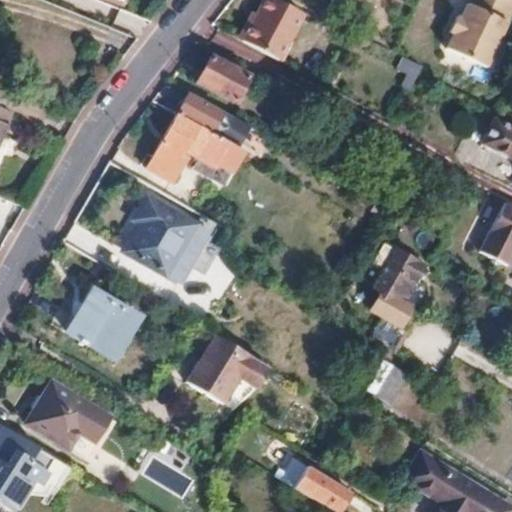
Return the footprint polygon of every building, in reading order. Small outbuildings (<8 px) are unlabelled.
[(294,17),(260,0),(258,0),(252,13),(249,19),(284,37),(294,17)] [(297,10),(277,0),(260,0),(294,17),(297,10)] [(511,2),(511,1),(508,0),(465,0),(457,19),(453,17),(446,32),(450,34),(443,49),(482,67),(511,2)] [(243,16),(249,19),(252,13),(246,10),(243,16)] [(234,34),(240,37),(249,19),(243,16),(234,34)] [(240,37),(275,55),(284,37),(249,19),(240,37)] [(239,40),(274,58),(275,55),(240,37),(239,40)] [(231,101),(245,73),(207,54),(193,82),(231,101)] [(416,62),(399,54),(393,66),(408,73),(410,74),(416,62)] [(308,100),(266,78),(263,86),(304,107),(308,100)] [(186,92),(173,113),(223,142),(228,144),(235,148),(247,127),(239,123),(222,113),(186,92)] [(0,127),(5,115),(0,112),(0,161),(10,139),(0,134),(0,127)] [(511,180),(509,186),(511,187),(511,125),(490,115),(485,112),(472,137),(511,157),(511,180)] [(177,154),(180,150),(209,166),(223,142),(173,113),(147,158),(172,172),(180,157),(177,154)] [(172,172),(147,158),(142,167),(167,181),(172,172)] [(122,250),(160,273),(182,234),(188,223),(142,196),(131,217),(138,221),(122,250)] [(511,205),(500,200),(475,249),(502,263),(508,253),(511,251),(511,205)] [(201,231),(188,223),(182,234),(196,241),(201,231)] [(173,282),(196,241),(182,234),(160,273),(173,282)] [(372,287),(380,293),(368,312),(381,320),(396,329),(397,326),(408,309),(414,304),(422,291),(419,285),(416,281),(412,278),(418,265),(383,244),(374,261),(384,267),(372,287)] [(62,332),(107,360),(128,326),(89,302),(95,292),(89,288),(62,332)] [(89,302),(128,326),(133,316),(95,292),(89,302)] [(396,329),(381,320),(371,340),(386,348),(394,353),(406,332),(397,326),(396,329)] [(266,367),(212,334),(208,341),(261,374),(266,367)] [(200,354),(253,386),(261,374),(208,341),(200,354)] [(235,378),(252,387),(253,386),(200,354),(184,381),(220,402),(235,378)] [(380,361),(362,393),(388,407),(405,374),(380,361)] [(102,418),(48,384),(23,423),(61,448),(72,432),(87,442),(102,418)] [(0,466),(24,482),(35,488),(42,475),(25,465),(33,451),(0,429),(0,466)] [(25,465),(42,475),(50,462),(33,451),(25,465)] [(414,458),(401,485),(437,504),(433,511),(506,511),(509,507),(414,458)] [(271,475),(331,511),(333,511),(346,491),(295,460),(288,473),(276,466),(271,475)] [(50,462),(42,475),(57,484),(65,471),(50,462)] [(0,509),(3,511),(4,511),(24,482),(0,466),(0,509)]
